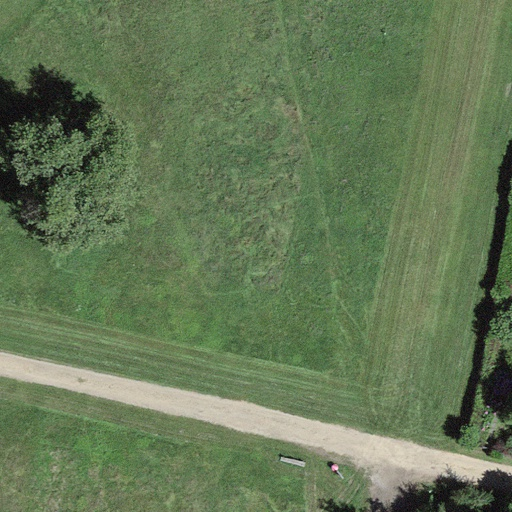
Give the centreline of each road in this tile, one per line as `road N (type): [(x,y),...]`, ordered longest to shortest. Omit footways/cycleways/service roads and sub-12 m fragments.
road 1 (track): [(375,449),(0,366)]
road 2 (track): [(511,477),(375,449)]
